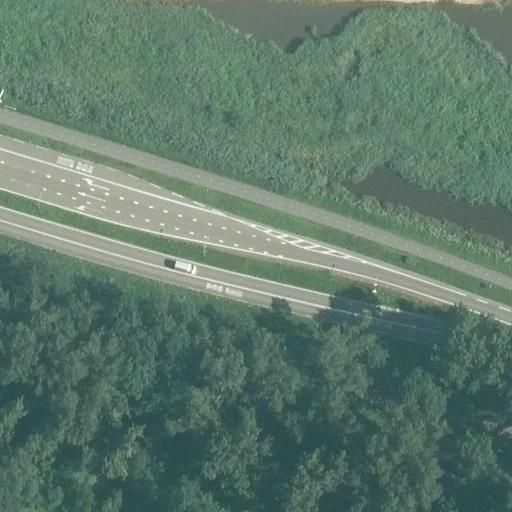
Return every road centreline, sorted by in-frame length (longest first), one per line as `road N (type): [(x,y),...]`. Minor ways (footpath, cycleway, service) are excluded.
road 1 (secondary): [(511,318),(0,160)]
road 2 (secondary): [(0,219),(511,351)]
